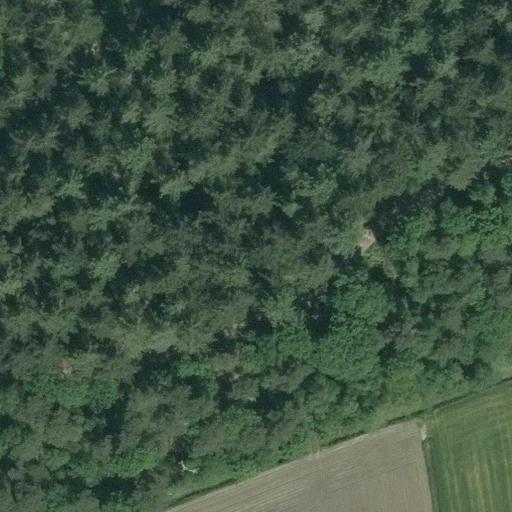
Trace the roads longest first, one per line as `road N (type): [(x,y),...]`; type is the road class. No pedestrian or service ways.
road 1 (track): [(511,168),(427,197),(305,305),(97,366),(0,380)]
road 2 (track): [(157,0),(0,122)]
